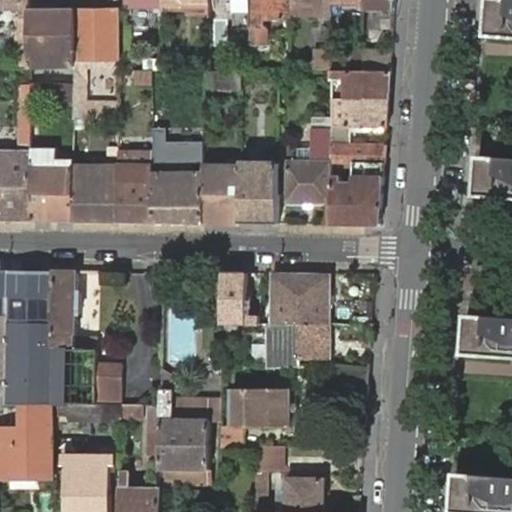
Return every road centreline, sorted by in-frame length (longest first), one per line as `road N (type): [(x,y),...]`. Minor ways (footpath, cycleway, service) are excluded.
road 1 (residential): [(416,253),(0,247)]
road 2 (tertiary): [(397,511),(416,253)]
road 3 (tertiary): [(416,253),(435,0)]
